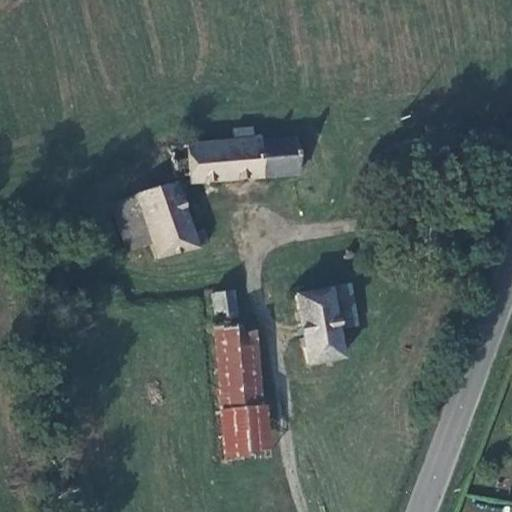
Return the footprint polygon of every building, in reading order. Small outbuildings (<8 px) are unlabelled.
[(254,137),(253,126),(232,128),(232,141),(172,145),(173,176),(189,176),(189,182),(296,174),(295,140),(259,141),(259,137),(254,137)] [(173,182),(110,203),(127,251),(152,245),(156,258),(197,245),(173,182)] [(348,286),(293,294),(304,363),(339,358),(336,327),(354,325),(348,286)] [(231,291),(212,293),(216,317),(234,315),(231,291)] [(251,326),(213,328),(222,460),(268,458),(264,406),(259,406),(251,326)]
